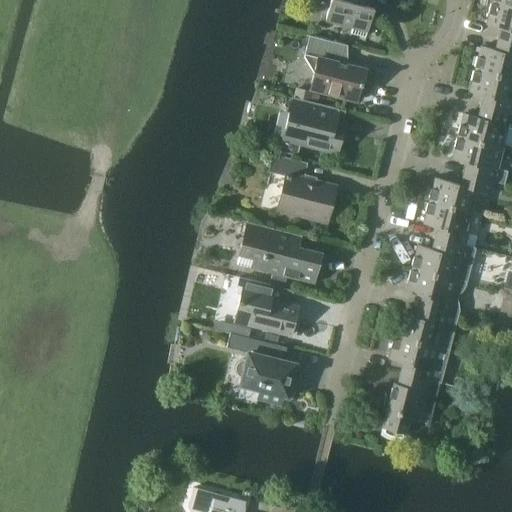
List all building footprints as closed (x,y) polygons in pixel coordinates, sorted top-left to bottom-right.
[(362,3),(366,0),(330,0),(329,4),(327,5),(328,8),(325,20),(352,27),(351,34),(366,38),(373,8),(364,6),(362,3)] [(511,6),(492,2),(486,24),(500,28),(497,39),(511,42),(511,6)] [(366,70),(341,64),(346,45),(309,35),(303,56),(314,73),(309,89),(356,101),(361,86),(362,86),(366,70)] [(511,78),(511,42),(497,39),(494,50),(480,46),(475,69),(511,78)] [(511,78),(475,69),(469,92),(483,96),(480,106),(511,114),(511,78)] [(295,88),(293,97),(314,103),(318,104),(320,95),(316,94),(295,88)] [(282,139),(279,151),(297,156),(300,144),(337,153),(344,125),(334,123),(338,109),(318,104),(314,103),(293,97),(282,139)] [(511,150),(511,114),(480,106),(477,117),(463,114),(458,136),(511,150)] [(511,156),(511,150),(458,136),(452,159),(466,162),(463,173),(493,181),(505,184),(511,156)] [(326,222),(329,208),(331,205),(331,200),(335,187),(302,179),(306,163),(272,155),(268,171),(286,176),(277,209),(326,222)] [(490,193),(493,181),(463,173),(460,184),(435,178),(429,201),(472,212),(478,190),(490,193)] [(463,246),(472,212),(429,201),(423,224),(437,227),(434,238),(463,246)] [(287,278),(314,284),(321,255),(298,249),(301,236),(247,222),(236,265),(272,274),(287,278)] [(475,248),(463,246),(434,238),(431,249),(417,245),(412,268),(467,282),(475,248)] [(458,316),(467,282),(412,268),(406,291),(420,294),(417,305),(458,316)] [(511,272),(508,271),(503,291),(511,292),(511,272)] [(272,274),(269,285),(284,288),(287,278),(272,274)] [(269,285),(262,283),(239,277),(235,293),(241,295),(234,321),(290,335),(297,307),(284,304),(288,289),(284,288),(269,285)] [(449,350),(458,316),(417,305),(414,316),(400,313),(394,336),(449,350)] [(215,320),(212,328),(233,334),(248,338),(250,328),(215,320)] [(280,345),(251,339),(248,338),(233,334),(229,348),(248,353),(247,355),(243,356),(240,358),(237,361),(235,365),(235,369),(236,373),(238,376),(242,378),(240,385),(255,389),(253,396),(276,402),(278,394),(282,395),(285,382),(288,383),(291,382),(294,380),(295,377),(296,375),(295,372),(294,370),(292,369),(289,367),(290,363),(276,359),(280,345)] [(441,383),(449,350),(394,336),(389,358),(402,362),(400,373),(429,380),(439,382),(441,383)] [(432,412),(439,382),(429,380),(400,373),(397,384),(393,383),(382,427),(385,428),(384,432),(387,434),(391,435),(394,436),(398,437),(402,437),(403,432),(406,433),(412,407),(432,412)] [(485,395),(483,404),(494,407),(496,397),(485,395)] [(193,487),(188,507),(190,511),(237,511),(241,501),(204,490),(193,487)]
